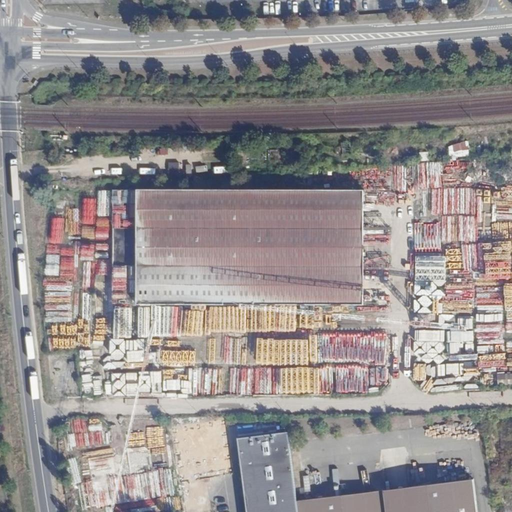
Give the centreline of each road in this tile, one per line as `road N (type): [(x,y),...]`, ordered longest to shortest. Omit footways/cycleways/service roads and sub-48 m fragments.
road 1 (track): [(511,130),(423,148),(0,175)]
road 2 (secondary): [(6,58),(221,58),(497,32)]
road 3 (unclassified): [(511,399),(109,406),(34,419)]
road 4 (tertiary): [(7,69),(34,419)]
road 5 (secondary): [(495,21),(180,35)]
road 6 (unknown): [(406,405),(397,199)]
road 7 (tertiary): [(180,35),(128,45),(12,44)]
